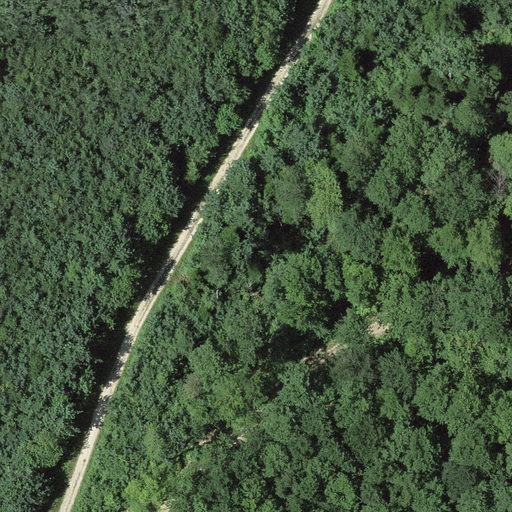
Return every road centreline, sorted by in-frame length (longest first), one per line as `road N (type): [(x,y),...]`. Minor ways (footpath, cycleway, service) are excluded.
road 1 (track): [(327,0),(126,345),(61,511)]
road 2 (track): [(511,276),(309,358),(157,511)]
